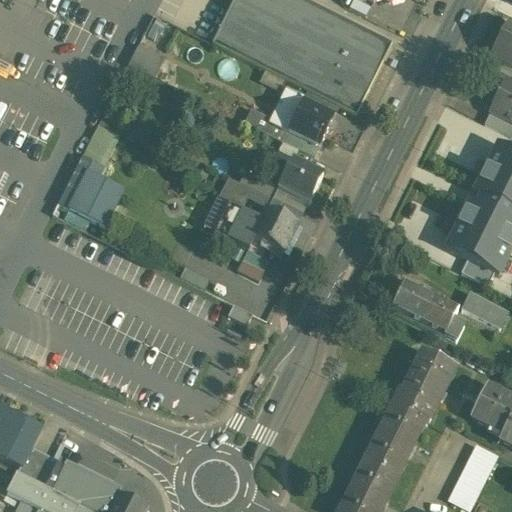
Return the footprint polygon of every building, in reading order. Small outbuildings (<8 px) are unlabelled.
[(392,48),(295,0),(238,0),(214,49),(309,96),(336,110),(356,120),(392,48)] [(352,0),(374,10),(374,9),(378,0),(352,0)] [(378,0),(374,9),(383,7),(390,10),(399,8),(402,1),(402,0),(378,0)] [(370,11),(353,3),(349,12),(365,20),(370,11)] [(511,28),(508,27),(492,59),(511,69),(511,28)] [(138,49),(130,70),(168,83),(175,62),(138,49)] [(511,87),(508,85),(491,117),(511,127),(511,87)] [(336,110),(309,96),(304,105),(332,119),(336,110)] [(292,105),(285,102),(274,123),(271,128),(289,136),(304,105),(294,100),(292,105)] [(121,108),(111,103),(106,112),(116,118),(121,108)] [(332,119),(304,105),(289,136),(321,152),(336,121),(332,119)] [(274,123),(254,113),(247,127),(284,146),(289,136),(271,128),(274,123)] [(511,127),(491,117),(485,128),(511,141),(511,127)] [(0,121),(0,144),(3,146),(12,127),(0,121)] [(69,176),(85,136),(77,133),(61,173),(69,176)] [(321,152),(289,136),(284,146),(315,162),(321,152)] [(511,157),(495,149),(445,251),(467,262),(492,274),(497,277),(511,246),(511,157)] [(96,169),(81,161),(77,169),(92,177),(96,169)] [(323,180),(294,165),(279,193),(309,208),(323,180)] [(92,177),(77,169),(73,177),(58,208),(105,232),(125,193),(92,177)] [(279,193),(247,177),(242,188),(274,204),(279,193)] [(242,188),(241,187),(230,210),(254,222),(251,227),(260,231),(267,216),(268,216),(274,204),(242,188)] [(230,210),(216,203),(202,230),(215,238),(230,210)] [(254,222),(230,210),(215,238),(236,249),(247,254),(249,255),(254,245),(253,245),(260,231),(251,227),(254,222)] [(268,216),(267,216),(260,231),(253,245),(254,245),(283,260),(298,231),(268,216)] [(247,254),(236,249),(230,261),(241,267),(247,254)] [(241,267),(236,276),(258,287),(269,265),(249,255),(247,254),(241,267)] [(492,274),(467,262),(460,278),(485,290),(492,274)] [(61,287),(65,275),(51,270),(47,282),(61,287)] [(209,285),(185,272),(180,283),(204,295),(209,285)] [(438,302),(406,286),(392,315),(424,331),(438,302)] [(46,298),(44,302),(31,296),(25,309),(54,323),(62,306),(46,298)] [(507,316),(470,297),(462,314),(499,333),(507,316)] [(459,313),(438,302),(424,331),(455,347),(464,330),(453,325),(459,313)] [(251,320),(233,310),(227,322),(245,332),(251,320)] [(455,374),(422,358),(402,397),(397,394),(390,408),(392,409),(424,425),(428,427),(455,374)] [(345,368),(337,364),(329,382),(338,385),(345,368)] [(511,405),(486,392),(471,424),(502,440),(511,419),(511,405)] [(42,431),(0,409),(0,460),(20,471),(21,472),(31,452),(42,431)] [(392,409),(364,466),(396,482),(424,425),(392,409)] [(511,419),(502,440),(498,446),(511,453),(511,419)] [(474,450),(448,504),(464,511),(470,511),(496,461),(474,450)] [(52,462),(31,452),(21,472),(20,471),(16,479),(38,490),(50,466),(52,462)] [(64,473),(50,466),(38,490),(51,497),(64,473)] [(380,511),(396,482),(364,466),(340,511),(380,511)] [(110,487),(78,471),(75,477),(64,472),(64,473),(51,497),(51,498),(80,511),(111,511),(118,500),(118,499),(107,493),(110,487)] [(16,511),(19,502),(2,496),(0,501),(0,509),(8,511),(16,511)] [(142,511),(118,500),(111,511),(142,511)]
